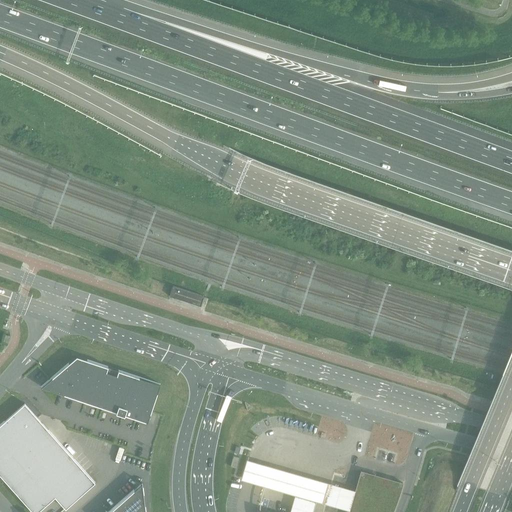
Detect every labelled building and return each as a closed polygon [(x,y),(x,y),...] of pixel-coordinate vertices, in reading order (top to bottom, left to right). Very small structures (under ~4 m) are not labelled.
[(204,297),(173,286),(171,292),(169,296),(177,299),(189,302),(189,303),(200,307),(202,301),(204,297)] [(151,411),(160,384),(76,356),(50,379),(49,380),(41,387),(116,412),(116,413),(124,415),(124,414),(127,415),(147,422),(151,412),(151,411)] [(95,483),(38,419),(24,403),(0,424),(0,475),(32,511),(37,511),(55,497),(65,509),(95,483)] [(239,458),(233,456),(230,466),(236,468),(239,458)] [(354,491),(246,460),(241,480),(349,510),(354,491)] [(389,511),(364,505),(373,474),(363,471),(349,511),(389,511)] [(373,474),(364,505),(389,511),(392,511),(393,511),(396,502),(399,493),(402,485),(402,483),(398,482),(395,481),(379,476),(375,475),(373,474)] [(134,490),(108,511),(144,511),(142,483),(134,490)]
